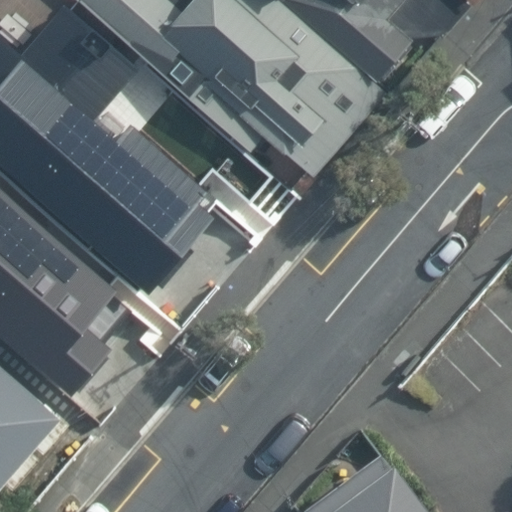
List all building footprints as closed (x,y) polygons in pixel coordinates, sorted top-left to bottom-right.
[(274,147),(310,182),(381,110),(267,0),(188,0),(177,12),(163,0),(85,0),(198,110),(256,166),(274,147)] [(450,0),(267,0),(381,110),(470,19),(450,0)] [(450,0),(470,19),(487,0),(450,0)] [(0,66),(0,173),(38,211),(128,298),(256,166),(198,110),(139,171),(15,51),(0,66)] [(38,211),(0,249),(0,274),(11,285),(0,296),(0,349),(65,413),(153,323),(128,298),(38,211)] [(0,349),(0,479),(65,413),(0,349)] [(427,511),(389,458),(310,511),(427,511)]
